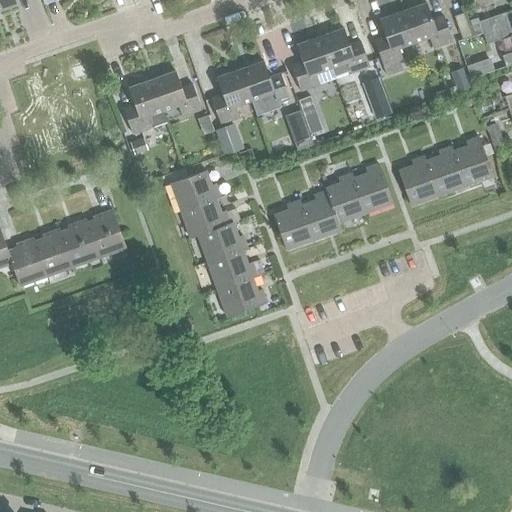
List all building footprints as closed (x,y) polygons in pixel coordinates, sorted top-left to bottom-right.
[(0,0),(0,11),(17,6),(14,0),(0,0)] [(425,2),(402,10),(413,42),(428,37),(432,48),(451,41),(442,15),(431,19),(425,2)] [(398,47),(413,42),(402,10),(378,19),(384,36),(373,40),(386,76),(403,70),(399,59),(402,58),(398,47)] [(474,35),(482,33),(508,24),(505,13),(478,22),(477,19),(469,21),(474,35)] [(511,34),(508,24),(482,33),(486,45),(511,35),(511,34)] [(319,36),(330,67),(334,78),(369,66),(360,40),(349,44),(343,27),(319,36)] [(330,67),(319,36),(296,44),(302,61),(291,65),(300,91),(319,84),(315,72),(330,67)] [(263,60),(239,68),(250,100),(265,94),(269,106),(289,99),(280,73),(269,77),(263,60)] [(250,100),(239,68),(216,77),(222,94),(211,98),(220,123),(239,116),(235,105),(250,100)] [(175,70),(151,78),(162,110),(163,110),(177,105),(181,116),(201,109),(192,83),(181,87),(175,70)] [(462,70),(450,74),(457,93),(468,89),(462,70)] [(373,77),(361,81),(374,119),(390,113),(376,76),(373,77)] [(162,110),(151,78),(128,87),(134,104),(122,108),(132,134),(167,121),(163,110),(162,110)] [(318,119),(309,97),(298,101),(306,123),(318,119)] [(301,114),(289,118),(295,133),(306,129),(301,114)] [(214,130),(223,155),(241,150),(231,124),(214,130)] [(497,125),(486,128),(487,131),(491,145),(494,153),(506,150),(497,125)] [(464,186),(492,176),(486,158),(482,148),(478,136),(465,141),(466,145),(452,150),(452,151),(464,186)] [(130,146),(133,155),(146,150),(143,141),(130,146)] [(490,145),(482,148),(486,158),(494,156),(490,145)] [(452,151),(452,150),(451,146),(438,151),(439,155),(425,160),(437,195),(464,186),(452,151)] [(424,155),(411,160),(412,165),(397,170),(410,205),(437,195),(425,160),(424,155)] [(364,214),(392,205),(378,165),(377,163),(364,168),(366,173),(352,178),(351,178),(364,214)] [(210,185),(205,170),(170,183),(180,210),(215,198),(219,197),(215,184),(210,185)] [(339,182),(324,188),(325,191),(325,190),(337,223),(338,223),(364,214),(351,178),(352,178),(350,173),(337,178),(339,182)] [(313,195),(325,191),(324,188),(320,177),(308,182),(313,195)] [(325,190),(325,191),(313,195),(314,199),(300,204),(300,205),(313,240),(340,231),(338,223),(337,223),(325,190)] [(224,211),(220,212),(215,198),(180,210),(189,238),(197,235),(229,223),(224,211)] [(299,200),(286,205),(287,209),(272,214),(273,216),(285,250),(313,240),(300,205),(300,204),(299,200)] [(99,257),(125,247),(112,210),(85,219),(99,257)] [(85,219),(59,229),(72,267),(99,257),(85,219)] [(242,250),(246,248),(241,235),(237,237),(232,222),(229,223),(197,235),(206,262),(241,249),(242,250)] [(72,267),(59,229),(32,238),(46,276),(72,267)] [(6,248),(6,247),(0,230),(0,266),(11,263),(6,248)] [(11,263),(19,286),(46,276),(32,238),(6,247),(6,248),(11,263)] [(206,262),(216,289),(251,277),(256,275),(251,262),(247,264),(242,250),(241,249),(206,262)] [(265,303),(261,289),(256,291),(251,277),(216,289),(226,317),(265,303)]
